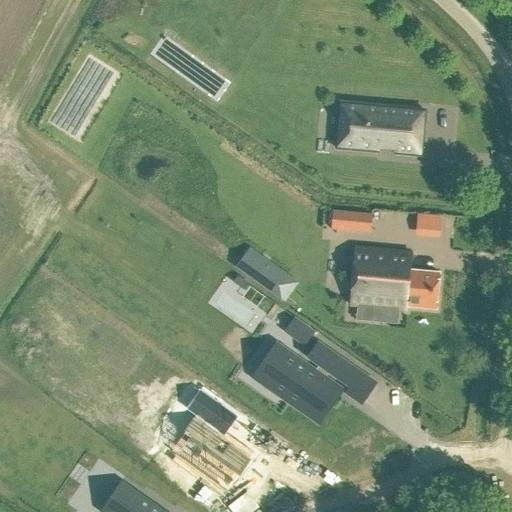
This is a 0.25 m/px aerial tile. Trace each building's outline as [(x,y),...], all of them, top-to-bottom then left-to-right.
[(394,154),(415,156),(421,156),(425,111),(340,103),(336,149),(378,153),(378,147),(394,149),(394,154)] [(333,211),(331,230),(371,233),(372,214),(333,211)] [(440,273),(415,270),(411,270),(413,253),(360,248),(355,308),(343,307),(341,330),(385,334),(387,311),(407,313),(408,307),(436,310),(440,273)] [(250,249),(236,268),(272,294),(286,275),(250,249)] [(236,280),(234,283),(244,290),(246,287),(248,284),(238,277),(236,280)] [(325,377),(330,371),(352,386),(347,392),(362,402),(376,382),(361,372),(319,343),(310,357),(321,365),(317,371),(278,345),(272,354),(282,362),(268,382),(291,397),(288,401),(303,411),(306,407),(321,418),(341,388),(325,377)] [(213,427),(190,459),(208,472),(212,468),(244,490),(259,469),(228,446),(232,441),(236,443),(248,426),(213,402),(201,419),(213,427)] [(161,511),(118,481),(100,507),(106,511),(161,511)]
